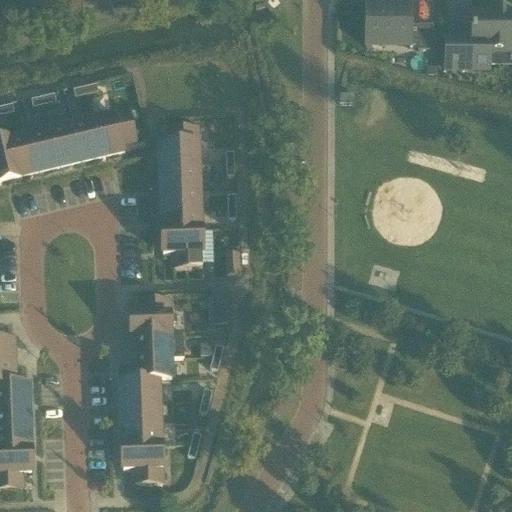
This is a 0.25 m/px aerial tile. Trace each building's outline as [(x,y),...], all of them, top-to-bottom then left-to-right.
[(367,10),(365,10),(365,16),(365,26),(365,43),(365,45),(366,45),(388,45),(388,37),(408,37),(408,49),(410,49),(417,49),(417,53),(432,53),(432,28),(417,28),(410,28),(410,10),(369,10),(367,10)] [(445,39),(445,72),(488,72),(488,61),(505,61),(505,53),(511,53),(511,14),(509,14),(509,12),(505,12),(505,15),(497,15),(497,12),(493,12),(493,14),(472,14),(472,39),(445,39)] [(96,87),(84,89),(86,97),(98,95),(96,87)] [(86,97),(84,89),(73,92),(74,100),(86,97)] [(354,106),(354,97),(339,96),(339,106),(354,106)] [(42,99),(44,107),(56,105),(54,97),(42,99)] [(44,107),(42,99),(31,102),(32,110),(44,107)] [(0,109),(2,117),(14,115),(12,107),(0,109)] [(115,119),(92,124),(101,162),(124,156),(121,147),(136,143),(129,115),(115,119)] [(80,166),(101,162),(92,124),(71,129),(80,166)] [(71,129),(50,134),(59,171),(80,166),(71,129)] [(158,147),(159,170),(198,168),(197,146),(196,131),(168,132),(168,147),(158,147)] [(38,176),(59,171),(50,134),(29,139),(38,176)] [(11,144),(8,144),(17,181),(20,181),(38,176),(29,139),(11,144)] [(0,185),(17,181),(8,144),(0,146),(0,185)] [(225,155),(225,167),(234,167),(233,155),(225,155)] [(234,167),(225,167),(226,179),(234,179),(234,167)] [(198,190),(198,168),(159,170),(160,191),(198,190)] [(160,191),(161,213),(199,211),(198,190),(160,191)] [(227,198),(227,210),(235,210),(235,198),(227,198)] [(236,222),(235,210),(227,210),(227,222),(236,222)] [(162,232),(162,234),(200,233),(199,211),(161,213),(162,232)] [(173,257),(173,272),(202,270),(200,233),(162,234),(162,257),(173,257)] [(237,257),(229,257),(229,270),(237,269),(237,257)] [(225,313),(225,301),(217,301),(217,313),(225,313)] [(131,342),(169,340),(168,302),(139,303),(140,318),(130,319),(131,342)] [(0,367),(13,367),(12,345),(3,345),(2,330),(0,330),(0,367)] [(132,363),(170,362),(169,342),(169,340),(131,342),(131,344),(132,363)] [(212,360),(220,362),(223,351),(215,349),(212,360)] [(220,362),(212,360),(209,372),(217,374),(220,362)] [(158,384),(158,385),(171,384),(170,362),(132,363),(132,384),(132,385),(158,384)] [(0,389),(14,389),(14,388),(13,367),(0,367),(0,389)] [(120,407),(158,406),(158,385),(158,384),(132,385),(132,384),(119,384),(120,407)] [(0,389),(0,411),(28,411),(27,388),(14,388),(14,389),(0,389)] [(201,404),(209,406),(212,395),(204,393),(201,404)] [(209,406),(201,404),(198,416),(206,418),(209,406)] [(120,407),(121,429),(159,427),(158,406),(120,407)] [(0,433),(29,432),(28,411),(0,411),(0,433)] [(122,450),(160,449),(159,427),(121,429),(121,448),(122,450)] [(30,451),(29,432),(0,433),(0,454),(30,454),(30,451)] [(190,448),(198,450),(200,438),(193,436),(190,448)] [(198,450),(190,448),(187,459),(195,461),(198,450)] [(160,449),(122,450),(122,473),(132,473),(133,488),(161,486),(160,449)] [(30,454),(0,454),(0,492),(21,492),(21,477),(31,476),(30,454)]
